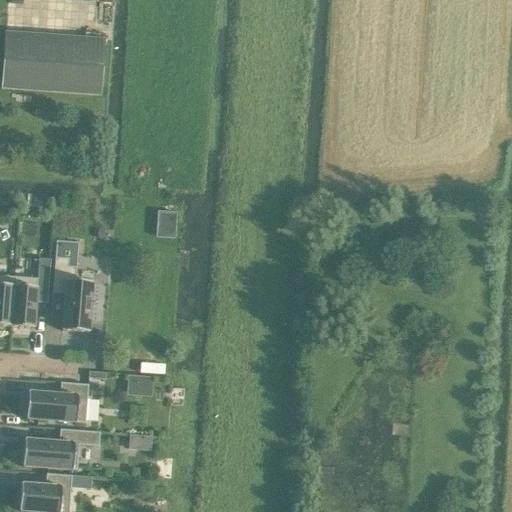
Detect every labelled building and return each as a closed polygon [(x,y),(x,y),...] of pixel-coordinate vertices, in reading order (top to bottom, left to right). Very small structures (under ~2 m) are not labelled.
[(0,89),(100,96),(104,40),(4,33),(0,88),(0,89)] [(177,237),(178,210),(158,210),(157,236),(177,237)] [(54,258),(51,294),(64,295),(61,332),(88,334),(90,312),(91,312),(92,302),(90,302),(92,284),(75,282),(76,268),(78,244),(55,243),(54,258)] [(38,259),(29,259),(29,276),(38,276),(38,259)] [(13,277),(0,276),(0,326),(9,327),(13,277)] [(38,279),(13,277),(9,327),(34,329),(38,279)] [(129,374),(128,395),(153,396),(154,375),(129,374)] [(35,421),(85,424),(88,386),(60,384),(59,395),(27,393),(25,420),(35,421)] [(58,443),(24,441),(22,467),(31,468),(79,472),(81,445),(98,446),(99,433),(59,430),(58,443)] [(130,449),(152,450),(153,435),(131,434),(130,449)] [(45,475),(44,487),(20,485),(18,511),(23,511),(68,511),(71,477),(45,475)]
